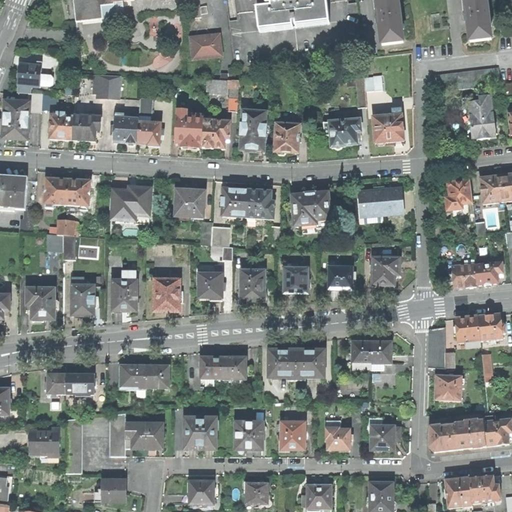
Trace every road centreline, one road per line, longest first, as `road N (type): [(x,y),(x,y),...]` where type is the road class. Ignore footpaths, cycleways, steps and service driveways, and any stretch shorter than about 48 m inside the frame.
road 1 (residential): [(0,159),(229,172),(420,165)]
road 2 (tertiary): [(423,307),(335,323),(12,352)]
road 3 (residential): [(420,468),(176,467),(157,474)]
road 4 (residential): [(420,165),(421,75),(430,66),(511,58)]
road 5 (residential): [(420,468),(423,307)]
road 6 (residential): [(423,307),(420,165)]
